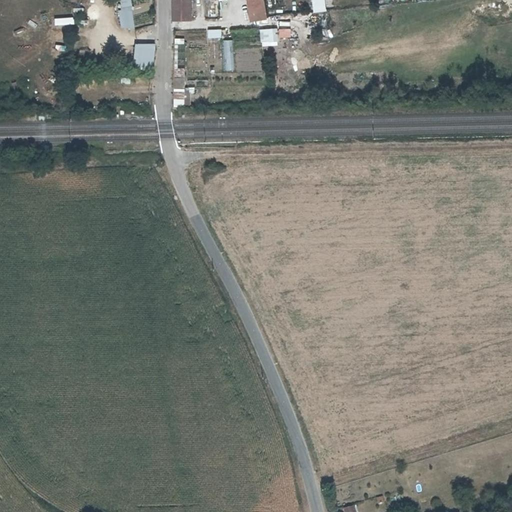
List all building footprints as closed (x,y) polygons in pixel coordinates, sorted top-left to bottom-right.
[(118,0),(120,30),(133,29),(131,0),(118,0)] [(188,0),(173,0),(173,18),(190,17),(188,0)] [(264,0),(247,0),(250,17),(267,15),(264,0)] [(291,36),(291,27),(279,28),(279,37),(291,36)] [(261,45),(277,45),(277,28),(261,28),(261,45)] [(222,29),(208,29),(208,39),(222,39),(222,29)] [(224,71),(234,70),(232,39),(222,40),(224,71)] [(154,69),(154,44),(134,44),(134,69),(154,69)]
